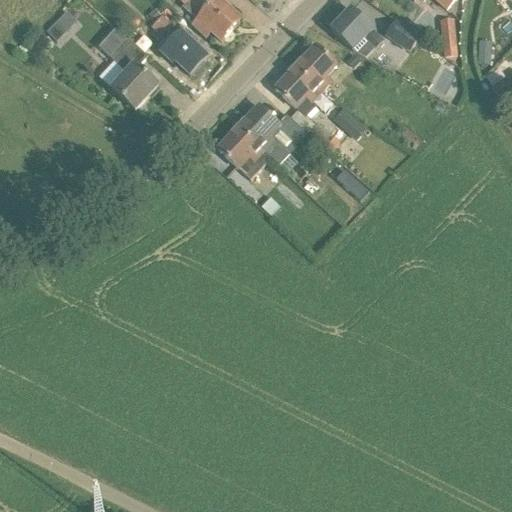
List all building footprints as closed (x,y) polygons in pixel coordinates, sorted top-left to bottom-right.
[(178,0),(201,20),(193,30),(206,42),(212,35),(222,44),(242,22),(218,2),(212,8),(203,0),(178,0)] [(436,0),(449,11),(459,0),(436,0)] [(61,47),(81,26),(66,12),(46,33),(61,47)] [(364,41),(375,51),(383,42),(351,12),(331,33),(352,52),(364,41)] [(162,19),(152,29),(163,39),(173,29),(162,19)] [(444,61),(458,60),(454,22),(440,23),(444,61)] [(409,54),(419,41),(396,24),(386,38),(409,54)] [(112,92),(136,113),(158,89),(137,69),(146,59),(127,41),(116,31),(99,49),(127,76),(125,78),(112,92)] [(190,77),(206,61),(180,37),(164,53),(190,77)] [(338,68),(316,48),(296,70),(321,94),(322,92),(330,84),(331,83),(327,79),(338,68)] [(311,104),(321,94),(296,70),(275,92),(297,112),(308,100),(311,104)] [(503,107),(511,100),(511,74),(491,89),(503,107)] [(264,154),(275,143),(271,139),(281,129),(259,109),(239,131),(264,154)] [(313,127),(300,115),(293,122),(306,134),(313,127)] [(347,116),(337,128),(355,144),(366,133),(347,116)] [(271,161),(264,154),(239,131),(218,152),(240,172),(241,171),(251,180),(260,170),(262,171),(271,161)] [(270,201),(260,211),(271,220),(280,210),(270,201)]
